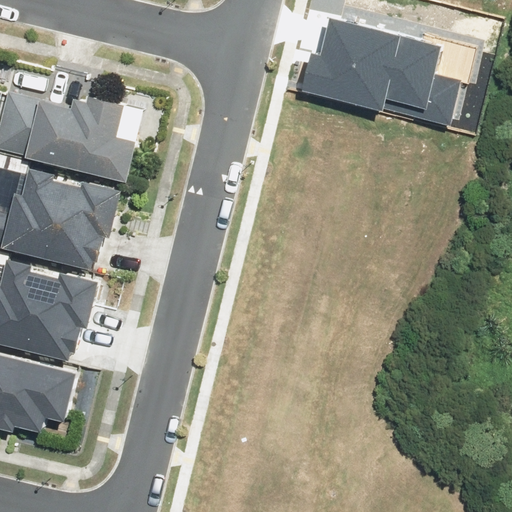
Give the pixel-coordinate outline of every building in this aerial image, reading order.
[(384,109),(451,126),(463,81),(434,74),(441,46),(330,17),(327,28),(322,26),(316,52),(320,54),(320,56),(311,54),(301,91),(383,112),(384,109)] [(0,141),(0,148),(133,181),(144,140),(142,140),(123,135),(131,103),(94,94),(93,100),(80,97),(77,108),(12,92),(0,141)] [(0,244),(98,268),(100,261),(103,261),(110,234),(117,236),(128,189),(88,179),(87,185),(59,179),(60,172),(35,166),(28,192),(21,190),(15,214),(0,209),(0,244)] [(0,340),(76,359),(78,352),(81,353),(88,326),(95,327),(106,280),(66,270),(65,276),(37,269),(38,263),(13,257),(6,284),(0,282),(0,340)] [(22,425),(48,431),(52,416),(71,421),(84,371),(0,350),(0,426),(20,431),(22,425)]
